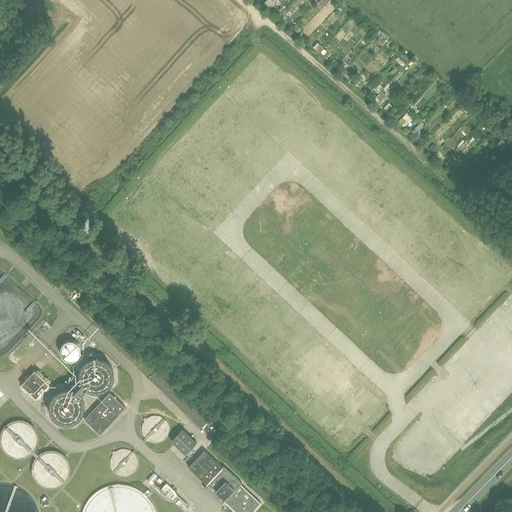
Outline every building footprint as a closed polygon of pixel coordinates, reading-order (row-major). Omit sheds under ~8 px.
[(386,91),(391,97),(404,87),(399,81),(386,91)] [(63,357),(64,359),(66,360),(69,361),(72,361),(75,360),(77,358),(79,356),(80,353),(81,351),(81,349),(80,347),(79,345),(78,343),(76,342),(73,341),(70,340),(67,341),(65,342),(63,343),(62,345),(60,347),(60,350),(60,353),(61,356),(63,357)] [(34,370),(21,385),(36,399),(49,384),(34,370)] [(125,407),(110,392),(84,419),(95,429),(100,434),(125,407)] [(171,433),(171,430),(171,426),(170,423),(168,420),(166,417),(163,415),(159,414),(157,413),(153,413),(150,413),(146,415),(144,416),(141,419),(139,422),(138,424),(137,427),(137,431),(138,434),(139,438),(140,440),(143,443),(145,445),(148,446),(152,447),(155,447),(159,446),(161,445),(164,444),(167,442),(169,439),(170,437),(171,433)] [(39,445),(39,441),(39,436),(37,432),(35,428),(33,426),(29,423),(26,421),(21,420),(18,420),(14,421),(10,422),(7,424),(4,427),(1,431),(0,433),(0,447),(1,449),(3,453),(5,456),(9,458),(13,460),(17,461),(20,461),(24,460),(28,459),(32,457),(34,454),(36,452),(38,449),(39,445)] [(182,429),(170,441),(185,454),(197,442),(182,429)] [(140,467),(140,463),(140,460),(139,456),(137,453),(135,450),(132,448),(129,446),(126,445),(122,445),(118,446),(114,447),(112,449),(109,451),(107,454),(106,457),(105,461),(105,464),(105,467),(106,471),(108,473),(111,476),(113,478),(116,480),(120,481),(123,481),(128,480),(131,479),(135,476),(138,473),(139,470),(140,467)] [(224,501),(234,511),(235,511),(252,511),(261,503),(240,484),(242,482),(224,466),(223,467),(204,450),(198,457),(191,451),(187,455),(194,462),(188,467),(206,484),(204,487),(221,504),(224,501)] [(71,475),(71,471),(71,467),(70,463),(68,460),(65,456),(61,454),(58,452),(53,451),(50,451),(46,452),(43,453),(39,455),(37,458),(34,461),(33,464),(32,468),(31,472),(32,476),(33,479),(35,483),(38,486),(42,488),(45,490),(49,491),(52,491),(57,490),(60,489),(63,487),(66,485),(68,482),(70,479),(71,475)] [(153,482),(151,485),(166,500),(175,501),(185,511),(188,508),(185,505),(187,503),(177,495),(175,491),(166,483),(164,485),(163,483),(161,485),(163,487),(161,489),(153,482)]
